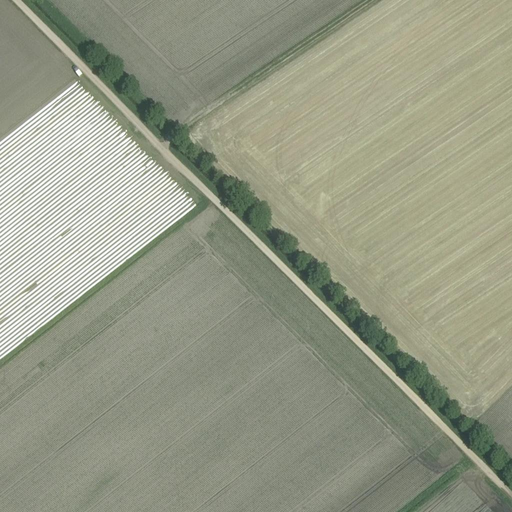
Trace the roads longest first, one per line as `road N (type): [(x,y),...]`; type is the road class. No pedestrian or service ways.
road 1 (track): [(16,0),(511,497)]
road 2 (track): [(162,146),(377,0)]
